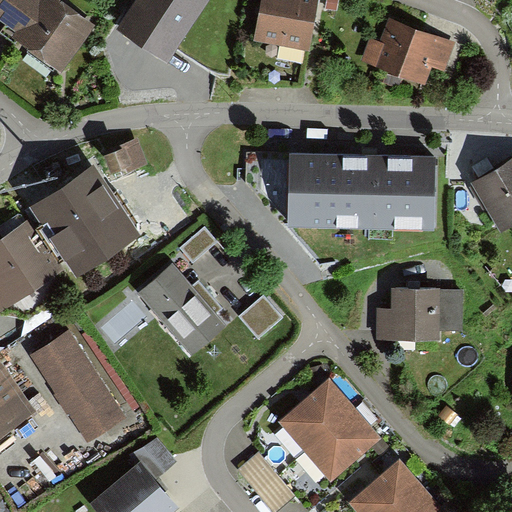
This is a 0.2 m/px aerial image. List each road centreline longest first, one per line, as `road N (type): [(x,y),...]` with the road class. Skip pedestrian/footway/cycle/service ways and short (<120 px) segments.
road 1 (unclassified): [(187,115),(495,122)]
road 2 (residential): [(187,115),(184,145),(202,187),(327,331)]
road 3 (residential): [(327,331),(440,458),(463,468),(511,467)]
road 4 (residential): [(248,511),(212,460),(214,434),(223,416),(327,331)]
road 5 (unclassified): [(33,146),(130,118),(187,115)]
road 6 (residential): [(495,122),(499,54),(485,32),(432,0)]
